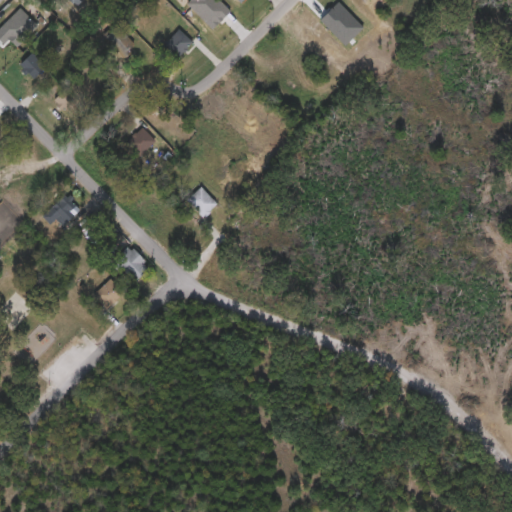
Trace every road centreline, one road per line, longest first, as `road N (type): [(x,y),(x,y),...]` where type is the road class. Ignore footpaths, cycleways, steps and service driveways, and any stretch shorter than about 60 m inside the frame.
road 1 (residential): [(511,471),(453,408),(391,368),(183,289),(0,93)]
road 2 (residential): [(292,0),(203,87),(138,88),(62,157)]
road 3 (residential): [(183,289),(153,304),(0,451)]
